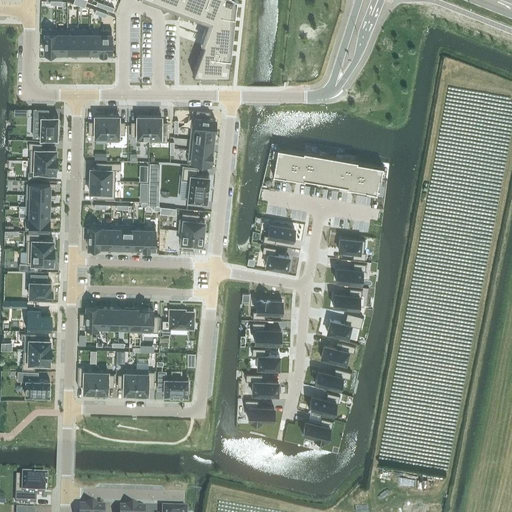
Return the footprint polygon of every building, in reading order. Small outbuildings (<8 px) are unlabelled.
[(161,0),(202,15),(209,30),(192,74),(228,74),(235,0),(161,0)] [(44,29),(44,52),(56,52),(56,29),(44,29)] [(56,29),(56,52),(67,52),(67,29),(56,29)] [(67,29),(67,52),(78,52),(78,29),(67,29)] [(78,29),(78,52),(81,52),(89,52),(89,33),(90,33),(90,29),(83,29),(78,29)] [(89,33),(89,52),(100,53),(100,33),(90,33),(89,33)] [(100,53),(105,53),(111,53),(112,33),(100,33),(100,53)] [(34,109),(34,116),(41,116),(40,137),(40,138),(41,138),(56,138),(56,139),(57,139),(57,138),(57,130),(57,129),(57,125),(58,125),(58,124),(57,124),(58,116),(57,116),(48,115),(48,109),(34,109)] [(89,121),(88,134),(94,134),(94,137),(106,137),(107,137),(107,115),(95,115),(95,121),(89,121)] [(106,137),(106,141),(119,141),(119,134),(125,134),(125,122),(119,122),(119,115),(107,115),(107,137),(106,137)] [(131,122),(131,134),(131,136),(137,136),(137,137),(149,137),(149,116),(137,116),(137,122),(131,122)] [(149,116),(149,137),(161,137),(161,134),(167,134),(167,122),(161,122),(161,116),(149,116)] [(192,116),(191,128),(214,130),(215,119),(192,116)] [(191,128),(189,139),(213,141),(214,130),(191,128)] [(189,139),(188,150),(212,152),(213,141),(189,139)] [(29,142),(29,149),(30,149),(30,160),(56,161),(56,155),(56,149),(41,148),(42,142),(29,142)] [(273,173),(272,175),(273,175),(274,174),(275,175),(282,176),(284,176),(284,177),(285,177),(285,176),(303,180),(304,180),(304,179),(304,178),(317,180),(324,182),(327,182),(334,183),(347,186),(346,187),(347,188),(347,187),(366,191),(367,191),(377,193),(378,193),(378,192),(380,183),(380,182),(380,179),(381,179),(381,178),(381,176),(382,169),(382,167),(383,167),(383,166),(382,166),(371,164),(370,164),(357,162),(357,161),(357,160),(356,160),(348,158),(347,158),(342,158),(335,156),(331,155),(330,155),(325,155),(318,153),(314,153),(314,152),(313,152),(304,151),(303,150),(303,152),(290,150),(289,150),(278,148),(277,148),(277,149),(277,150),(276,158),(275,159),(275,160),(275,163),(274,163),(274,164),(273,173)] [(188,150),(187,161),(210,163),(211,157),(212,152),(188,150)] [(28,171),(28,178),(40,179),(41,173),(55,173),(56,167),(56,161),(30,160),(29,172),(28,171)] [(90,168),(90,180),(115,181),(116,167),(121,167),(121,163),(96,162),(96,168),(90,168)] [(150,163),(148,205),(159,205),(160,163),(150,163)] [(182,178),(181,179),(182,179),(190,180),(188,199),(187,199),(187,200),(188,200),(206,202),(205,202),(207,202),(207,201),(207,192),(208,192),(208,191),(208,186),(208,185),(209,177),(209,176),(208,176),(197,175),(198,168),(198,167),(197,167),(197,168),(184,166),(183,166),(183,167),(182,178)] [(90,180),(89,192),(95,192),(95,198),(115,199),(115,181),(90,180)] [(26,183),(26,195),(49,195),(49,194),(50,187),(55,187),(56,183),(49,183),(49,184),(26,183)] [(26,195),(26,206),(49,207),(49,205),(49,198),(55,198),(55,194),(49,194),(49,195),(26,195)] [(26,206),(25,217),(49,218),(49,217),(49,209),(55,210),(55,206),(49,205),(49,207),(26,206)] [(179,218),(178,231),(182,231),(203,233),(204,221),(198,220),(199,214),(183,213),(182,219),(179,218)] [(25,217),(25,229),(48,230),(48,221),(54,221),(54,217),(49,217),(49,218),(25,217)] [(88,223),(88,246),(99,246),(100,223),(88,223)] [(100,223),(99,246),(110,247),(111,223),(100,223)] [(111,223),(110,247),(121,247),(122,224),(111,223)] [(264,234),(262,241),(275,243),(276,237),(292,240),(292,239),(293,239),(293,238),(292,238),(293,235),(293,234),(294,227),(269,223),(267,235),(264,234)] [(122,224),(121,247),(132,248),(133,228),(133,224),(122,224)] [(143,224),(143,229),(144,229),(143,248),(155,248),(155,225),(143,224)] [(133,228),(132,248),(143,248),(144,229),(143,229),(133,228)] [(182,231),(181,243),(181,249),(195,251),(196,245),(202,245),(203,233),(182,231)] [(26,233),(26,240),(27,240),(27,251),(53,252),(54,246),(53,246),(53,240),(39,239),(39,233),(26,233)] [(338,248),(339,248),(338,250),(353,251),(352,258),(365,259),(366,252),(364,252),(365,240),(340,237),(339,244),(339,245),(339,248),(338,248)] [(263,245),(262,252),(268,253),(266,266),(287,269),(289,257),(275,254),(276,248),(263,245)] [(19,262),(19,269),(38,270),(38,264),(53,264),(53,258),(53,252),(27,251),(26,262),(19,262)] [(337,267),(335,280),(361,282),(362,270),(365,270),(366,263),(354,262),(353,268),(337,267)] [(30,281),(29,296),(52,297),(52,288),(50,288),(50,281),(47,281),(47,274),(31,274),(31,281),(30,281)] [(333,299),(333,306),(358,308),(359,296),(361,296),(362,289),(349,288),(349,294),(334,293),(334,294),(334,295),(334,298),(333,298),(333,299)] [(253,311),(252,318),(265,318),(265,312),(281,313),(282,309),(281,309),(282,300),(279,300),(279,299),(279,300),(270,299),(270,298),(259,297),(259,299),(257,298),(256,311),(253,311)] [(80,313),(79,325),(85,326),(85,330),(97,330),(97,326),(97,307),(86,306),(86,313),(80,313)] [(97,307),(97,326),(108,326),(108,307),(97,307)] [(108,307),(108,326),(119,327),(119,308),(108,307)] [(119,308),(119,327),(129,327),(130,327),(130,308),(119,308)] [(129,327),(129,331),(141,332),(141,308),(130,308),(130,327),(129,327)] [(141,308),(141,332),(158,332),(159,315),(153,315),(153,309),(147,308),(141,308)] [(27,327),(26,328),(27,328),(51,329),(52,329),(52,328),(51,328),(51,316),(40,315),(40,310),(41,310),(41,309),(40,309),(40,310),(27,309),(27,310),(27,327)] [(163,321),(163,333),(170,334),(170,327),(193,328),(194,312),(185,311),(185,309),(180,309),(170,309),(169,321),(163,321)] [(330,319),(327,332),(348,337),(351,325),(360,327),(363,317),(347,313),(344,323),(330,319)] [(252,322),(252,329),(255,329),(255,341),(280,342),(281,329),(264,329),(265,322),(252,322)] [(21,332),(21,339),(24,339),(24,351),(50,352),(50,345),(50,339),(35,339),(36,333),(21,332)] [(322,350),(321,357),(345,363),(348,351),(354,353),(355,346),(341,342),(340,348),(335,347),(324,344),(323,346),(323,350),(322,350)] [(252,348),(252,355),(258,355),(257,367),(279,368),(279,355),(265,355),(265,348),(252,348)] [(22,362),(22,369),(34,369),(35,363),(49,364),(50,358),(50,352),(24,351),(23,362),(22,362)] [(136,368),(135,393),(148,394),(148,388),(154,388),(154,371),(148,371),(148,368),(148,362),(137,362),(136,368)] [(78,366),(77,385),(83,386),(83,392),(95,392),(96,371),(85,370),(85,366),(78,366)] [(316,376),(314,382),(339,388),(342,377),(350,378),(351,371),(335,367),(333,374),(318,370),(317,371),(317,372),(316,375),(316,376)] [(118,374),(117,387),(123,387),(123,393),(135,393),(136,368),(124,368),(124,374),(118,374)] [(18,371),(17,380),(26,380),(25,394),(25,395),(26,395),(38,395),(38,397),(46,397),(46,395),(48,395),(49,395),(49,394),(49,380),(50,380),(50,379),(49,379),(49,380),(38,379),(38,371),(18,371)] [(96,371),(95,392),(107,393),(108,387),(114,387),(114,374),(108,374),(108,371),(96,371)] [(158,371),(158,389),(164,389),(164,394),(187,395),(187,392),(189,392),(189,382),(187,382),(187,379),(165,378),(166,371),(158,371)] [(246,373),(245,380),(253,381),(252,393),(278,394),(278,387),(278,383),(278,381),(262,380),(262,374),(246,373)] [(311,395),(308,408),(333,414),(336,402),(338,402),(339,395),(327,392),(326,399),(311,395)] [(245,399),(245,406),(248,407),(248,419),(250,419),(250,420),(261,420),(261,419),(273,420),(274,413),(274,412),(273,412),(274,409),(274,408),(274,407),(258,406),(258,400),(245,399)] [(304,424),(302,433),(305,433),(304,434),(305,434),(305,433),(314,436),(314,437),(324,439),(324,438),(327,439),(330,427),(331,427),(333,420),(321,417),(319,424),(305,420),(304,423),(304,424)] [(16,493),(16,501),(36,502),(36,494),(44,494),(45,488),(46,488),(46,487),(46,478),(46,477),(45,477),(43,477),(43,475),(35,475),(35,477),(22,476),(22,493),(16,493)]
